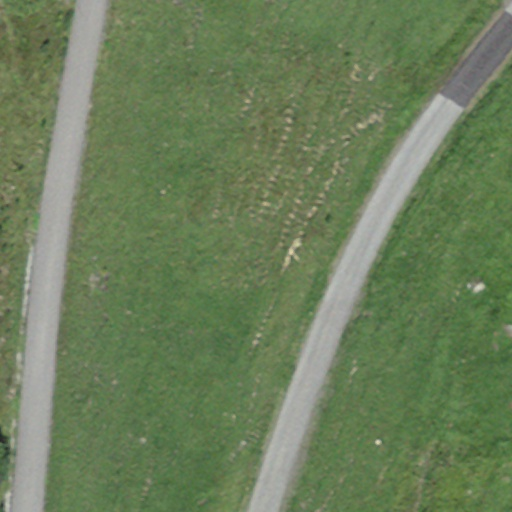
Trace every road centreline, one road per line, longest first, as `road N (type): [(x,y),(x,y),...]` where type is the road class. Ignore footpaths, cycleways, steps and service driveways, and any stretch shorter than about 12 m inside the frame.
road 1 (unclassified): [(260,511),(347,274),(441,113),(511,22)]
road 2 (unclassified): [(87,0),(49,247),(26,511)]
